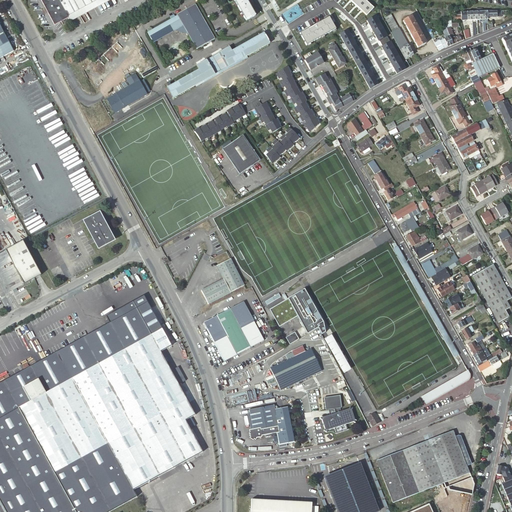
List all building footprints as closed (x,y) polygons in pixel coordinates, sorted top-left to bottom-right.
[(44,0),(56,23),(61,20),(64,25),(71,21),(71,20),(69,17),(70,15),(68,11),(66,11),(65,8),(72,4),(78,16),(110,0),(44,0)] [(234,0),(246,21),(255,16),(250,7),(252,6),(249,0),(234,0)] [(375,9),(364,0),(349,0),(368,17),(375,9)] [(69,17),(71,20),(78,16),(72,4),(65,8),(66,11),(68,11),(70,15),(69,17)] [(178,15),(147,32),(153,42),(173,30),(170,25),(180,20),(197,49),(214,39),(195,5),(177,14),(178,15)] [(472,20),(472,13),(463,13),(464,21),(472,20)] [(391,15),(386,18),(393,31),(398,28),(391,15)] [(405,69),(376,16),(367,21),(379,42),(379,41),(382,46),(381,47),(397,74),(405,69)] [(411,17),(403,21),(418,48),(426,43),(411,17)] [(300,34),(307,46),(336,30),(329,18),(316,26),(309,30),(308,30),(300,34)] [(0,23),(0,59),(15,51),(0,23)] [(434,43),(439,51),(440,51),(442,50),(453,45),(449,36),(446,27),(445,26),(441,28),(446,38),(434,43)] [(400,49),(407,45),(399,29),(391,33),(400,49)] [(378,85),(348,30),(340,35),(370,90),(378,85)] [(196,87),(201,85),(200,83),(241,60),(242,61),(247,58),(246,57),(270,44),(264,34),(231,52),(229,48),(197,66),(199,70),(166,88),(171,97),(172,99),(195,86),(196,87)] [(449,36),(453,45),(462,42),(459,36),(454,39),(452,35),(449,36)] [(511,35),(507,37),(502,40),(507,50),(511,62),(511,35)] [(329,47),(327,48),(338,67),(345,63),(333,41),(327,44),(329,47)] [(413,55),(407,45),(400,49),(405,60),(413,55)] [(470,49),(466,51),(467,52),(470,59),(473,65),(479,78),(500,68),(493,55),(481,60),(476,50),(472,52),(470,49)] [(307,56),(303,59),(309,68),(312,66),(313,67),(320,63),(319,62),(322,60),(317,51),(313,53),(314,54),(308,57),(307,56)] [(200,83),(201,85),(242,61),(241,60),(200,83)] [(432,75),(436,84),(437,84),(446,79),(438,66),(433,69),(435,73),(432,75)] [(288,67),(276,74),(278,79),(281,78),(283,81),(279,83),(282,88),(285,87),(286,90),(284,91),(286,97),(289,95),(291,99),(290,99),(293,104),(296,103),(297,106),(293,108),(296,114),(299,112),(300,115),(299,116),(302,122),(304,120),(306,124),(303,125),(305,128),(306,128),(308,131),(319,125),(317,122),(319,121),(317,117),(313,120),(311,117),(313,116),(310,110),(307,112),(306,108),(307,108),(304,102),(304,103),(302,99),(304,98),(301,93),(299,94),(297,91),(299,90),(296,84),(294,85),(293,82),(295,81),(292,75),(291,76),(289,73),(291,72),(288,67)] [(337,110),(343,106),(339,99),(335,93),(337,92),(330,79),(328,80),(324,73),(315,78),(319,86),(320,85),(328,97),(326,98),(330,105),(331,104),(335,111),(337,110)] [(497,88),(502,85),(496,73),(491,76),(494,81),(492,82),(493,86),(495,85),(497,88)] [(437,84),(436,84),(442,94),(445,92),(448,96),(453,93),(446,79),(437,84)] [(140,81),(107,100),(114,113),(147,95),(146,93),(150,91),(144,81),(140,83),(140,81)] [(485,89),(481,81),(474,85),(479,93),(485,89)] [(406,102),(415,97),(410,88),(406,90),(403,85),(398,88),(406,102)] [(254,93),(251,87),(244,91),(248,97),(254,93)] [(489,98),(492,105),(496,104),(511,138),(511,114),(511,111),(510,106),(509,107),(506,101),(505,102),(504,100),(502,96),(498,98),(494,89),(489,91),(487,88),(485,89),(489,98)] [(345,105),(354,100),(350,93),(340,98),(345,105)] [(420,106),(415,97),(406,102),(413,115),(419,112),(416,108),(420,106)] [(449,107),(454,116),(463,111),(455,97),(450,100),(453,105),(449,107)] [(261,105),(258,99),(242,109),(240,106),(238,107),(238,106),(233,108),(234,110),(232,111),(231,110),(227,112),(228,115),(226,116),(226,114),(221,117),(221,118),(220,119),(219,117),(214,120),(215,122),(213,123),(212,122),(208,125),(209,126),(207,127),(206,126),(201,128),(202,129),(200,130),(199,129),(195,131),(203,143),(204,142),(203,140),(207,137),(208,141),(210,139),(209,137),(213,134),(215,137),(217,136),(215,133),(220,130),(221,132),(223,131),(222,129),(226,126),(228,130),(230,128),(229,126),(233,123),(234,124),(236,123),(234,121),(239,118),(240,121),(242,120),(241,117),(254,109),(261,105)] [(270,107),(267,102),(261,105),(254,109),(258,114),(260,113),(262,116),(259,118),(262,123),(264,122),(266,125),(265,125),(268,130),(271,129),(273,132),(280,128),(279,125),(280,124),(277,118),(274,120),(272,117),(274,116),(271,111),(270,112),(268,109),(270,107)] [(488,112),(493,109),(489,102),(484,105),(488,112)] [(463,111),(454,116),(459,125),(463,123),(465,127),(471,124),(463,111)] [(364,125),(367,129),(371,126),(367,120),(363,114),(359,116),(364,125)] [(357,138),(364,132),(356,120),(348,126),(348,128),(349,130),(350,130),(351,132),(350,132),(352,135),(354,135),(355,134),(357,138)] [(420,135),(428,130),(423,120),(414,124),(420,135)] [(388,130),(395,126),(393,122),(386,126),(388,130)] [(478,131),(475,125),(466,130),(469,136),(471,135),(472,134),(478,131)] [(295,142),(299,138),(289,127),(285,131),(288,134),(285,136),(284,135),(280,138),(282,141),(280,144),(276,140),(272,143),(275,146),(272,149),(270,147),(266,151),(268,153),(266,156),(272,163),(275,160),(276,162),(280,158),(278,155),(280,153),(282,155),(286,151),(286,150),(288,148),(290,150),(294,146),(291,143),(294,141),(295,142)] [(434,141),(428,130),(420,135),(426,145),(434,141)] [(452,137),(455,143),(469,136),(466,130),(465,130),(459,134),(452,137)] [(358,142),(368,135),(366,132),(366,131),(356,139),(358,142)] [(243,135),(222,149),(240,174),(260,160),(243,135)] [(386,145),(391,141),(388,135),(381,140),(386,145)] [(469,136),(455,143),(458,149),(460,148),(467,144),(468,144),(474,141),(471,135),(469,136)] [(380,150),(385,146),(386,145),(381,140),(380,139),(378,141),(374,144),(375,145),(376,146),(380,150)] [(328,148),(331,148),(330,140),(322,140),(323,147),(328,147),(328,148)] [(362,152),(368,149),(369,148),(365,142),(358,146),(361,153),(362,152)] [(475,152),(479,150),(474,142),(470,144),(471,146),(469,147),(468,147),(468,149),(466,150),(469,155),(475,152)] [(458,149),(463,158),(469,155),(466,150),(465,151),(463,148),(460,149),(460,148),(458,149)] [(404,162),(414,157),(412,153),(402,158),(404,162)] [(437,166),(446,161),(441,153),(433,158),(437,166)] [(375,175),(380,171),(373,161),(368,164),(375,175)] [(451,170),(446,161),(437,166),(438,167),(441,174),(442,175),(451,170)] [(509,180),(511,178),(511,163),(503,169),(505,173),(506,173),(509,180)] [(380,174),(374,177),(381,190),(383,188),(388,185),(386,181),(385,181),(380,174)] [(494,186),(497,184),(493,176),(489,178),(482,182),(487,191),(491,188),(494,186)] [(409,188),(415,185),(412,178),(406,182),(409,188)] [(482,193),(487,191),(482,182),(474,185),(474,186),(471,188),(476,196),(482,193)] [(439,201),(450,195),(445,187),(434,193),(439,201)] [(393,193),(390,189),(385,192),(383,193),(388,202),(393,199),(391,196),(393,195),(392,193),(393,193)] [(425,201),(421,204),(424,210),(429,207),(425,201)] [(412,218),(416,215),(419,213),(413,203),(406,207),(394,214),(395,217),(397,220),(401,218),(408,214),(411,219),(412,218)] [(492,210),(497,218),(500,217),(508,212),(503,203),(499,206),(492,210)] [(63,219),(70,215),(66,207),(64,207),(62,204),(60,205),(61,208),(58,210),(63,219)] [(450,221),(461,215),(456,206),(445,212),(450,221)] [(493,220),(497,218),(492,210),(485,213),(481,216),(486,225),(493,221),(493,220)] [(97,214),(85,221),(98,248),(114,239),(109,231),(106,232),(105,228),(107,227),(99,213),(97,214)] [(411,219),(399,225),(404,234),(409,231),(407,228),(406,226),(413,222),(414,221),(412,218),(411,219)] [(449,231),(451,230),(449,226),(441,230),(442,231),(444,234),(449,231)] [(461,241),(472,234),(467,226),(456,232),(461,241)] [(498,235),(501,241),(509,236),(506,231),(498,235)] [(412,247),(420,242),(415,232),(406,237),(409,242),(410,245),(412,247)] [(501,241),(507,251),(511,248),(511,240),(509,236),(501,241)] [(22,240),(4,250),(22,283),(39,274),(22,240)] [(427,244),(414,251),(419,260),(432,252),(427,244)] [(459,354),(398,246),(393,249),(455,357),(459,354)] [(472,260),(483,254),(478,246),(467,252),(469,254),(462,258),(465,264),(472,260)] [(52,253),(46,257),(48,262),(55,258),(52,253)] [(206,297),(209,304),(245,285),(231,258),(222,263),(221,264),(217,266),(223,277),(224,279),(205,288),(204,288),(202,290),(206,297)] [(454,264),(452,260),(444,265),(446,269),(449,267),(454,264)] [(429,278),(436,274),(429,261),(422,266),(429,278)] [(460,267),(458,262),(454,264),(449,267),(451,272),(460,267)] [(511,298),(502,282),(493,265),(472,276),(498,322),(508,316),(505,310),(509,307),(506,301),(511,298)] [(436,276),(431,279),(435,286),(441,282),(441,283),(450,278),(445,270),(444,270),(442,271),(436,275),(436,276)] [(472,285),(470,281),(465,284),(463,285),(465,289),(468,288),(472,286),(472,285)] [(437,290),(442,298),(454,290),(449,282),(437,290)] [(476,293),(472,286),(468,288),(472,295),(476,293)] [(307,292),(305,289),(283,302),(270,309),(280,326),(298,316),(308,333),(318,327),(322,334),(325,332),(324,322),(307,292)] [(265,301),(268,306),(283,297),(280,292),(265,301)] [(475,305),(481,302),(476,293),(472,295),(475,300),(473,301),(475,305)] [(113,511),(137,499),(133,493),(203,454),(192,434),(185,422),(194,418),(195,417),(188,404),(179,388),(178,387),(170,373),(160,354),(171,348),(162,332),(163,329),(144,294),(105,315),(109,321),(93,330),(89,324),(26,359),(30,365),(4,379),(0,373),(0,499),(7,511),(113,511)] [(456,295),(444,302),(448,309),(455,305),(461,302),(456,295)] [(224,361),(264,340),(244,301),(204,322),(224,361)] [(455,305),(448,309),(452,315),(464,308),(461,302),(455,305)] [(486,312),(482,304),(475,308),(477,311),(480,310),(482,314),(486,312)] [(460,329),(468,324),(465,319),(457,324),(460,329)] [(471,328),(471,326),(461,332),(466,341),(470,338),(467,332),(471,329),(470,328),(471,328)] [(290,344),(299,338),(295,332),(287,337),(290,344)] [(332,334),(325,338),(344,373),(352,369),(332,334)] [(475,340),(467,344),(468,346),(473,344),(476,348),(478,347),(478,346),(479,345),(477,343),(475,340)] [(479,346),(478,347),(476,348),(473,344),(468,346),(474,356),(480,352),(481,351),(479,346)] [(489,356),(485,349),(481,351),(480,352),(484,359),(489,356)] [(270,369),(281,392),(321,372),(310,350),(295,357),(293,353),(285,357),(287,361),(270,369)] [(499,355),(500,354),(498,351),(489,356),(490,358),(488,359),(489,360),(499,355)] [(474,356),(473,356),(473,357),(477,365),(485,361),(484,359),(480,352),(474,356)] [(489,360),(477,367),(480,372),(493,364),(498,362),(507,357),(504,352),(499,355),(489,360)] [(178,369),(170,373),(178,387),(185,383),(178,369)] [(423,400),(426,405),(464,383),(469,380),(470,379),(470,377),(470,376),(470,374),(470,373),(468,370),(421,397),(422,398),(423,400)] [(341,373),(335,377),(340,386),(346,382),(341,373)] [(186,384),(179,388),(188,404),(195,401),(186,384)] [(275,406),(253,410),(254,413),(248,415),(251,431),(249,431),(250,433),(249,435),(251,436),(250,437),(251,438),(250,439),(254,442),(255,441),(257,442),(258,439),(263,438),(263,437),(278,434),(280,446),(295,443),(288,409),(280,410),(275,406)] [(349,411),(350,409),(348,408),(347,410),(341,412),(328,416),(321,418),(320,418),(319,420),(321,421),(321,423),(324,430),(323,432),(325,433),(326,431),(333,428),(335,434),(347,430),(345,424),(352,422),(353,423),(354,420),(353,420),(349,411)] [(373,427),(381,422),(376,412),(375,412),(367,417),(373,427)] [(192,434),(195,432),(200,429),(194,418),(185,422),(192,434)] [(454,431),(377,460),(393,503),(470,473),(467,466),(456,436),(454,431)] [(192,434),(203,454),(206,452),(195,432),(192,434)] [(375,511),(379,511),(361,467),(328,480),(339,511),(375,511)] [(506,490),(498,493),(501,500),(509,497),(506,490)] [(458,494),(413,511),(441,511),(440,508),(460,500),(458,494)] [(511,511),(511,504),(509,497),(501,500),(506,511),(511,511)] [(311,511),(312,503),(252,499),(250,511),(311,511)]
